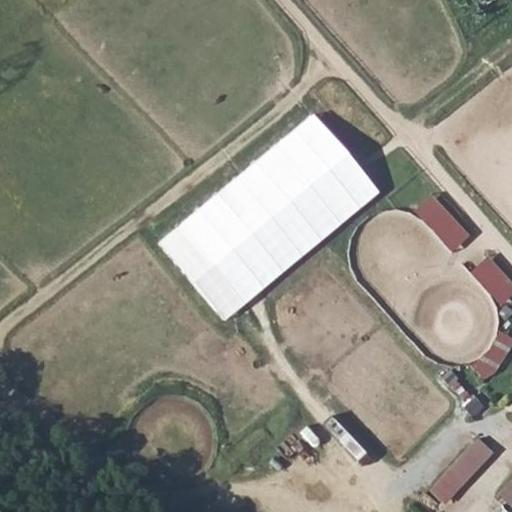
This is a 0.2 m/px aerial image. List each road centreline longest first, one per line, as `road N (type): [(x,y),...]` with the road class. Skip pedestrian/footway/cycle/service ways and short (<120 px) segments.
road 1 (track): [(0,328),(336,61)]
road 2 (track): [(0,386),(165,503),(285,495),(314,511)]
road 3 (track): [(277,0),(511,259)]
